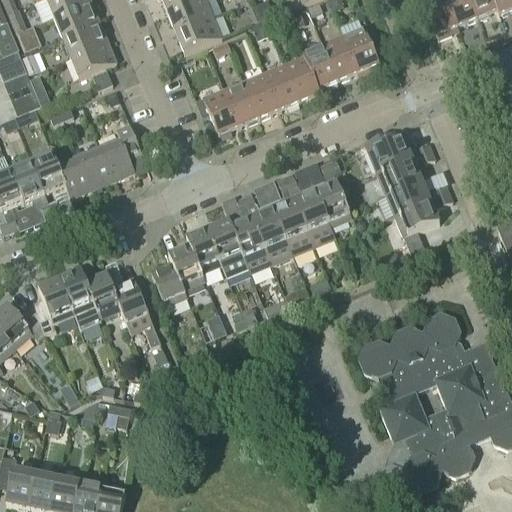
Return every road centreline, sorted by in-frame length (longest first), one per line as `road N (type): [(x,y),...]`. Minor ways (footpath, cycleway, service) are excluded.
road 1 (residential): [(187,191),(511,63)]
road 2 (residential): [(187,191),(110,0)]
road 3 (residential): [(0,270),(187,191)]
